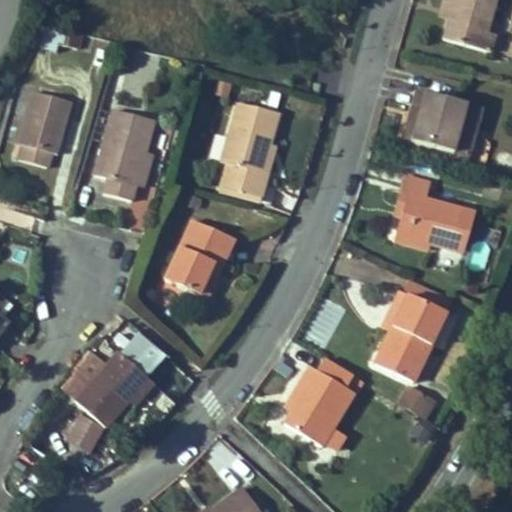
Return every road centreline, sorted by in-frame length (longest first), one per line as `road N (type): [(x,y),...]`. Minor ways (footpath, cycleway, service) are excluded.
road 1 (residential): [(98,511),(188,441),(289,297),(325,218),(388,0)]
road 2 (residential): [(0,442),(67,345),(92,271)]
road 3 (secondary): [(433,511),(511,401)]
